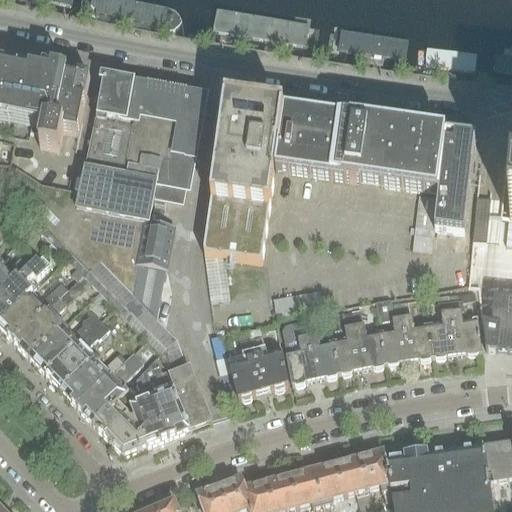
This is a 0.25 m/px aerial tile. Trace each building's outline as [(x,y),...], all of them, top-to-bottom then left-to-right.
[(0,0),(69,14),(71,0),(0,0)] [(117,0),(91,0),(87,19),(187,39),(192,15),(117,0)] [(216,14),(212,36),(306,53),(309,30),(216,14)] [(324,38),(321,56),(398,68),(401,50),(324,38)] [(424,50),(421,71),(477,79),(480,58),(424,50)] [(511,57),(494,56),(493,74),(511,75),(511,57)] [(78,139),(90,81),(52,73),(51,76),(42,74),(42,78),(18,73),(17,78),(0,74),(0,124),(41,133),(38,150),(58,155),(61,135),(78,139)] [(163,359),(168,374),(176,371),(186,368),(174,345),(130,299),(136,268),(166,275),(173,232),(149,227),(156,187),(188,193),(205,103),(103,84),(81,197),(40,190),(10,172),(4,201),(77,273),(84,280),(163,359)] [(205,247),(204,256),(204,260),(225,263),(262,268),(275,175),(283,117),(284,115),(225,106),(205,247)] [(283,117),(275,175),(339,185),(360,188),(361,188),(362,184),(369,132),(370,129),(369,129),(369,128),(353,125),(353,127),(348,126),(340,125),(341,124),(339,123),(339,125),(319,122),(319,120),(318,120),(317,121),(298,119),(298,117),(296,117),(296,118),(283,117)] [(438,199),(446,140),(433,138),(433,137),(431,137),(431,138),(412,135),(412,134),(410,134),(410,135),(396,133),(370,129),(369,132),(362,184),(361,188),(380,190),(438,199)] [(446,140),(438,199),(437,203),(436,213),(433,234),(464,239),(476,143),(446,139),(446,140)] [(436,213),(437,203),(418,200),(412,255),(431,257),(432,246),(433,234),(436,213)] [(468,291),(468,295),(478,296),(479,296),(483,328),(486,355),(511,357),(511,200),(511,206),(477,203),(468,291)] [(35,263),(26,271),(0,295),(0,327),(29,301),(19,291),(32,279),(36,284),(46,275),(45,273),(49,269),(41,260),(36,264),(35,263)] [(225,263),(204,260),(209,307),(230,305),(225,263)] [(8,279),(0,270),(0,295),(26,271),(23,268),(26,265),(23,262),(10,273),(10,277),(8,279)] [(84,280),(77,273),(71,279),(78,286),(84,280)] [(38,311),(29,301),(0,327),(0,333),(13,347),(58,304),(55,300),(58,297),(53,293),(42,303),(41,308),(38,311)] [(310,296),(283,300),(286,319),(313,315),(310,296)] [(457,360),(481,356),(477,326),(463,328),(460,312),(462,312),(460,303),(448,305),(457,360)] [(13,347),(28,363),(60,333),(48,321),(51,318),(56,318),(68,307),(64,304),(61,306),(58,304),(13,347)] [(390,305),(376,307),(379,325),(392,323),(395,338),(379,341),(385,370),(409,366),(401,322),(400,315),(392,317),(390,309),(390,305)] [(444,331),(427,333),(432,363),(457,360),(448,305),(437,306),(439,316),(441,316),(444,331)] [(400,315),(401,322),(409,321),(407,306),(390,309),(392,317),(400,315)] [(360,314),(350,316),(352,324),(362,374),(385,370),(379,341),(366,344),(360,314)] [(344,318),(331,320),(334,336),(344,334),(346,348),(332,350),(338,379),(362,374),(352,324),(345,325),(344,318)] [(432,363),(427,333),(414,335),(411,321),(409,321),(401,322),(409,366),(432,363)] [(312,325),(303,327),(306,342),(316,340),(312,325)] [(28,363),(44,379),(90,337),(87,333),(90,329),(86,326),(73,337),(73,341),(70,343),(60,333),(28,363)] [(257,334),(248,337),(261,400),(288,392),(280,357),(265,361),(261,341),(259,342),(257,334)] [(44,379),(60,396),(92,366),(80,353),(83,351),(88,351),(100,340),(96,337),(93,339),(90,337),(44,379)] [(236,407),(261,400),(248,337),(239,340),(240,347),(238,348),(243,368),(229,372),(236,407)] [(316,340),(306,342),(315,384),(338,379),(332,350),(318,353),(316,340)] [(315,384),(306,342),(296,344),(299,357),(286,360),(292,388),(315,384)] [(60,396),(76,413),(122,369),(120,366),(122,363),(118,359),(106,370),(106,374),(103,377),(92,366),(60,396)] [(142,378),(169,444),(190,436),(168,376),(161,378),(155,365),(142,378)] [(76,413),(90,428),(114,407),(123,399),(113,387),(115,384),(120,384),(132,373),(129,369),(125,372),(122,369),(76,413)] [(176,371),(168,374),(190,436),(210,427),(189,373),(178,377),(176,371)] [(141,437),(147,452),(169,444),(142,378),(129,391),(135,392),(137,392),(140,399),(145,400),(145,404),(131,410),(141,437)] [(138,456),(147,452),(141,437),(140,438),(123,423),(126,419),(114,407),(90,428),(112,450),(116,453),(121,456),(126,457),(129,457),(135,457),(138,456)] [(390,506),(391,511),(490,511),(487,488),(511,484),(511,447),(511,446),(383,465),(388,496),(390,506)] [(388,496),(383,465),(382,457),(367,461),(365,460),(360,461),(359,463),(333,470),(330,468),(325,470),(323,472),(312,475),(321,511),(328,511),(332,511),(331,506),(379,494),(381,500),(383,500),(384,507),(390,506),(388,496)] [(321,511),(312,475),(301,478),(298,476),(292,478),(291,481),(278,484),(284,511),(305,511),(309,511),(321,511)] [(241,484),(220,491),(226,511),(248,511),(244,493),(241,484)] [(284,511),(278,484),(264,488),(261,486),(256,487),(255,490),(244,493),(248,511),(284,511)] [(203,511),(226,511),(220,491),(199,498),(203,511)]
